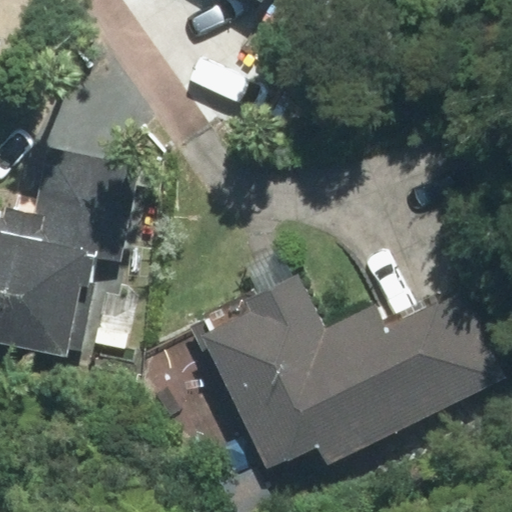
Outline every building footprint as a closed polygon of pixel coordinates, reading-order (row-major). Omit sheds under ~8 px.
[(0,0),(0,66),(20,35),(0,21),(0,0)] [(243,0),(259,10),(264,0),(243,0)] [(324,8),(310,0),(303,0),(291,19),(309,31),(324,8)] [(51,25),(28,7),(13,26),(37,44),(51,25)] [(0,337),(86,355),(100,284),(110,285),(115,262),(129,265),(149,166),(55,147),(42,212),(5,204),(3,214),(0,213),(0,337)] [(345,463),(511,376),(511,367),(472,289),(403,325),(391,301),(344,325),(315,268),(263,296),(269,305),(223,329),(215,314),(194,325),(264,463),(281,454),(286,465),(308,453),(309,458),(336,443),(345,463)]
